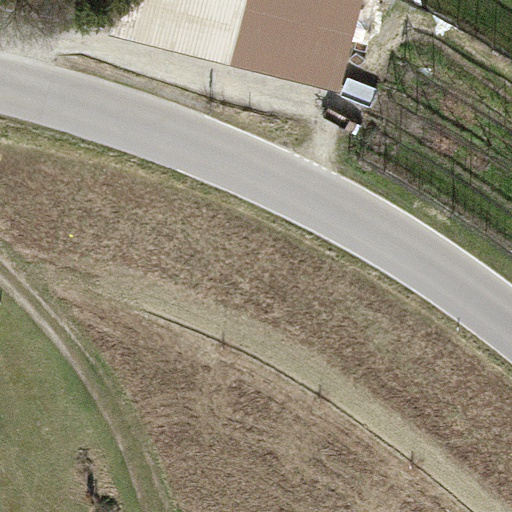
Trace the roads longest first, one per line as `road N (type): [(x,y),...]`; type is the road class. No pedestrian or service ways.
road 1 (tertiary): [(0,86),(164,133),(337,205),(511,318)]
road 2 (track): [(0,271),(88,370),(169,511)]
